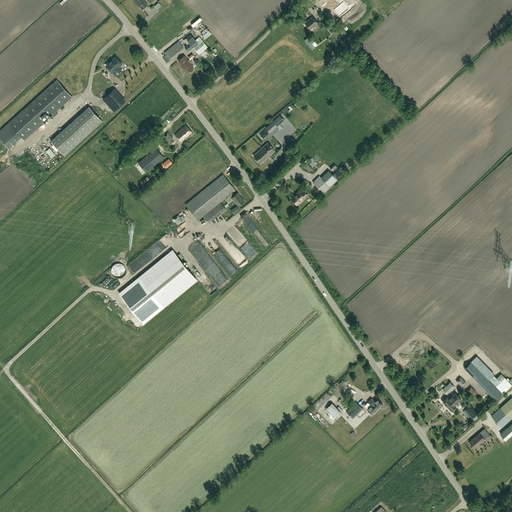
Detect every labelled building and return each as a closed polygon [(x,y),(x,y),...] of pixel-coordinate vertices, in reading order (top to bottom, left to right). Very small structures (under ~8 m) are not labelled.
[(133,0),(138,5),(142,9),(148,4),(144,0),(133,0)] [(156,6),(158,7),(163,4),(160,0),(151,8),(149,6),(147,7),(152,13),(155,10),(154,8),(156,6)] [(333,8),(344,0),(331,0),(329,2),(333,8)] [(341,4),(331,12),(333,14),(335,15),(336,17),(337,19),(347,11),(341,4)] [(312,17),(305,23),(310,29),(318,23),(312,17)] [(186,38),(188,41),(186,43),(188,44),(185,46),(188,51),(198,43),(191,34),(186,38)] [(312,50),(315,47),(312,44),(315,42),(311,38),(309,40),(308,38),(305,40),(312,50)] [(199,54),(207,48),(202,42),(194,48),(199,54)] [(194,68),(193,67),(191,63),(192,62),(190,59),(194,56),(192,54),(188,57),(190,59),(188,60),(184,55),(178,60),(185,69),(186,68),(188,71),(189,71),(190,72),(191,72),(194,70),(194,68)] [(122,64),(115,57),(106,65),(113,72),(116,76),(122,71),(118,67),(122,64)] [(21,138),(24,141),(72,97),(57,80),(0,130),(0,137),(9,148),(21,138)] [(109,94),(103,99),(114,111),(124,101),(117,94),(112,99),(109,94)] [(64,155),(102,121),(89,106),(51,141),(64,155)] [(165,120),(171,113),(167,110),(161,116),(165,120)] [(270,133),(284,120),(280,115),(265,128),(270,133)] [(186,125),(175,135),(182,142),(192,132),(186,125)] [(263,138),(268,133),(263,128),(258,133),(263,138)] [(173,138),(168,132),(163,136),(168,142),(173,138)] [(260,163),(275,150),(268,143),(253,156),(260,163)] [(146,172),(164,157),(156,148),(138,163),(146,172)] [(165,169),(173,163),(169,158),(161,165),(160,167),(161,168),(163,167),(165,169)] [(305,163),(310,169),(313,166),(308,160),(305,163)] [(312,182),(323,194),(334,183),(324,173),(320,177),(319,176),(312,182)] [(238,192),(234,195),(232,192),(233,192),(236,190),(223,174),(185,204),(198,220),(204,216),(209,223),(226,209),(221,202),(226,198),(229,201),(232,198),(238,206),(244,201),(238,192)] [(297,194),(292,199),(297,205),(306,197),(308,195),(304,191),(302,193),(300,190),(296,193),(297,194)] [(231,211),(234,214),(239,210),(236,206),(231,211)] [(173,219),(178,225),(182,221),(178,215),(173,219)] [(268,220),(264,223),(273,235),(277,232),(268,220)] [(248,260),(240,247),(232,252),(240,265),(248,260)] [(118,293),(143,324),(198,280),(173,249),(118,293)] [(227,277),(204,249),(196,256),(220,284),(227,277)] [(464,368),(496,400),(502,395),(471,362),(464,368)] [(463,382),(466,378),(461,374),(458,377),(463,382)] [(493,375),(489,379),(503,394),(511,385),(505,378),(500,382),(493,375)] [(447,395),(455,387),(450,382),(442,390),(447,395)] [(474,394),(478,390),(473,385),(469,389),(474,394)] [(451,411),(456,406),(456,405),(462,400),(455,392),(448,399),(447,398),(443,402),(451,411)] [(511,396),(511,397),(491,416),(501,427),(511,417),(511,396)] [(377,398),(375,401),(372,398),(367,402),(371,405),(370,406),(374,411),(375,409),(376,411),(383,404),(377,398)] [(363,409),(356,402),(346,412),(353,419),(363,409)] [(326,409),(334,417),(340,411),(332,403),(326,409)] [(465,410),(472,418),(475,415),(476,416),(478,419),(480,417),(477,415),(469,406),(465,410)] [(476,427),(483,421),(480,417),(473,424),(476,427)] [(511,433),(511,423),(500,434),(505,440),(511,433)] [(484,429),(469,442),(474,448),(478,445),(479,445),(480,445),(481,445),(482,444),(483,443),(483,442),(482,442),(490,435),(484,429)]
